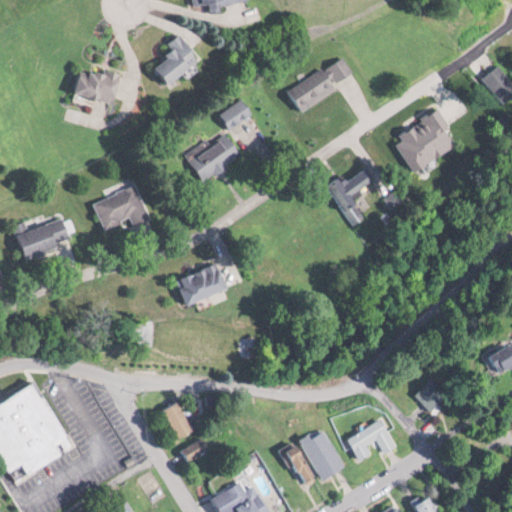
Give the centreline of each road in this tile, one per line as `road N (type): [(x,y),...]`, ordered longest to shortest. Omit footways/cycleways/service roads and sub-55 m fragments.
road 1 (residential): [(0,364),(47,358),(103,374),(325,390),(390,361),(511,239)]
road 2 (residential): [(0,303),(218,225),(432,75)]
road 3 (residential): [(366,377),(476,511)]
road 4 (residential): [(103,374),(191,511)]
